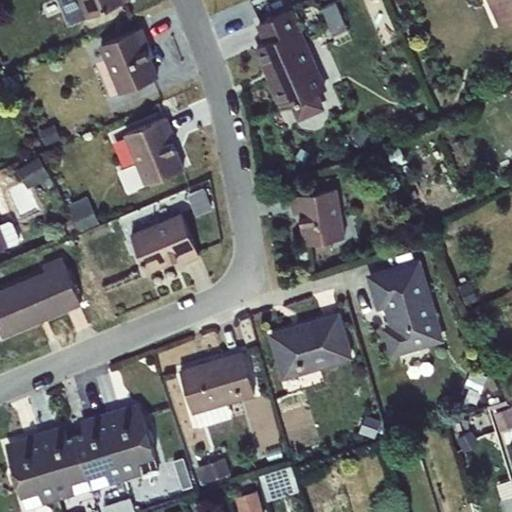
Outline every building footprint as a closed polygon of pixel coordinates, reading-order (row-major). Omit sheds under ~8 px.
[(78,0),(87,19),(131,0),(78,0)] [(511,0),(488,0),(499,23),(511,17),(511,0)] [(266,42),(254,47),(281,109),(293,105),(299,120),(327,108),(321,93),(328,90),(293,8),(258,24),(266,42)] [(143,26),(99,44),(119,92),(160,75),(152,56),(156,54),(143,26)] [(167,114),(123,134),(135,162),(123,167),(133,190),(187,169),(173,136),(176,134),(167,114)] [(399,142),(386,149),(395,166),(408,159),(399,142)] [(38,155),(17,168),(29,187),(51,173),(38,155)] [(413,169),(403,174),(409,187),(419,182),(413,169)] [(203,185),(191,194),(201,208),(213,199),(203,185)] [(337,187),(290,194),(293,212),(300,211),(304,243),(346,236),(337,187)] [(399,188),(386,194),(392,210),(405,205),(399,188)] [(88,196),(68,205),(81,231),(101,221),(88,196)] [(131,232),(146,272),(182,257),(184,261),(200,255),(182,211),(131,232)] [(13,221),(9,220),(0,223),(0,224),(9,245),(19,241),(20,236),(13,221)] [(0,248),(9,245),(0,224),(0,248)] [(0,328),(3,335),(82,303),(62,255),(42,264),(45,269),(0,287),(0,328)] [(421,256),(366,273),(377,308),(384,306),(389,323),(382,326),(391,355),(445,338),(421,256)] [(471,278),(458,284),(467,304),(480,298),(471,278)] [(340,310),(269,331),(283,379),(354,358),(340,310)] [(243,349),(179,367),(193,413),(231,402),(256,395),(243,349)] [(472,368),(466,384),(481,391),(488,375),(472,368)] [(481,391),(466,384),(461,396),(476,402),(481,391)] [(85,431),(76,434),(88,477),(89,476),(107,471),(109,483),(143,473),(139,460),(156,455),(140,401),(80,419),(85,431)] [(231,402),(193,413),(199,426),(235,415),(231,402)] [(511,404),(494,411),(501,430),(511,425),(511,404)] [(366,414),(360,431),(376,436),(382,420),(366,414)] [(88,477),(76,434),(69,436),(66,423),(6,441),(22,495),(23,495),(39,490),(42,503),(76,493),(73,481),(88,477)] [(472,429),(457,438),(463,451),(479,443),(472,429)] [(400,436),(385,440),(390,457),(405,453),(400,436)] [(160,472),(156,455),(139,460),(143,473),(143,476),(160,472)] [(227,457),(197,466),(203,483),(232,474),(227,457)] [(266,470),(269,495),(299,491),(296,466),(266,470)] [(107,471),(89,476),(92,488),(109,483),(107,471)] [(184,472),(172,489),(182,496),(194,479),(184,472)] [(92,488),(89,476),(88,477),(73,481),(76,493),(92,488)] [(264,511),(255,477),(234,484),(241,511),(264,511)] [(26,507),(42,503),(39,490),(23,495),(26,507)] [(511,511),(511,496),(501,499),(504,511),(511,511)] [(121,498),(105,502),(106,511),(127,511),(135,510),(133,502),(122,504),(121,498)] [(200,498),(191,504),(195,511),(200,511),(206,509),(200,498)]
